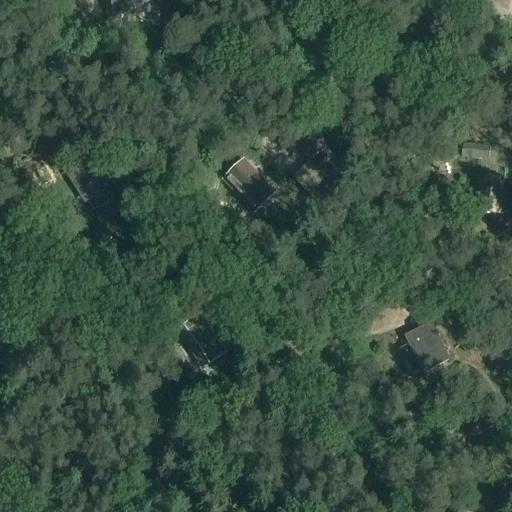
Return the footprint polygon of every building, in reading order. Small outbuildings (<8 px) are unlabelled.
[(71,0),(53,0),(54,16),(72,16),(71,0)] [(112,0),(113,17),(150,14),(149,0),(112,0)] [(465,148),(464,160),(490,163),(491,150),(465,148)] [(85,205),(111,189),(89,156),(64,172),(85,205)] [(272,193),(244,164),(227,181),(255,210),(272,193)] [(476,213),(502,216),(506,181),(480,178),(476,213)] [(201,371),(233,349),(210,313),(177,335),(201,371)] [(424,375),(449,362),(431,325),(405,338),(424,375)]
